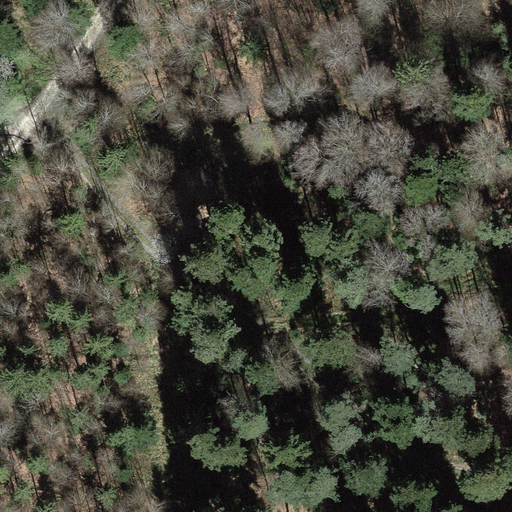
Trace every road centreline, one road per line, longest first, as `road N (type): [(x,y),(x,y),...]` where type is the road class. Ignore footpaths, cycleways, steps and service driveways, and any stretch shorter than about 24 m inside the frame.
road 1 (track): [(511,481),(429,462),(363,429),(149,245),(31,117),(0,111)]
road 2 (track): [(113,0),(0,162)]
